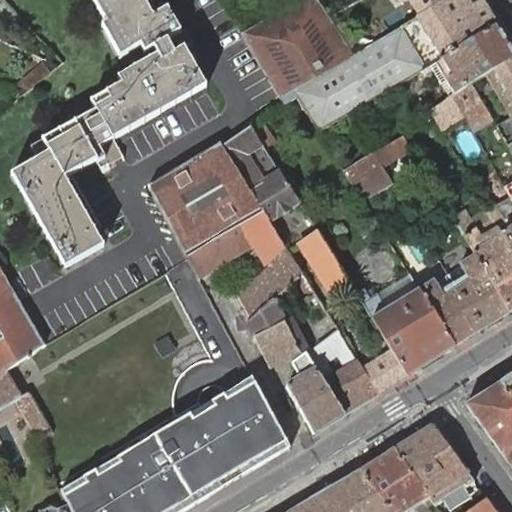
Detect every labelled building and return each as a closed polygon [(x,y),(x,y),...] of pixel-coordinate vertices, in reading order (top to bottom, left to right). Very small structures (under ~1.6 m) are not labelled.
[(161,44),(181,32),(168,9),(154,17),(144,0),(93,0),(107,23),(103,26),(121,57),(141,46),(145,53),(154,48),(158,56),(119,78),(122,85),(91,103),(96,111),(43,142),(49,153),(12,175),(66,268),(104,247),(65,179),(97,160),(104,172),(111,169),(113,168),(101,147),(114,141),(207,87),(185,48),(169,57),(161,44)] [(330,20),(317,0),(302,0),(243,35),(285,106),(297,98),(319,132),(427,69),(402,28),(354,57),(330,20)] [(497,26),(480,0),(448,0),(422,16),(402,28),(427,69),(436,63),(497,26)] [(411,0),(422,16),(448,0),(411,0)] [(10,17),(15,12),(8,4),(2,10),(10,17)] [(511,58),(511,49),(497,26),(436,63),(452,89),(444,94),(447,100),(452,96),(471,84),(485,76),(488,74),(493,71),(511,58)] [(189,46),(181,32),(161,44),(169,57),(185,48),(189,46)] [(18,86),(29,91),(51,74),(44,65),(18,86)] [(511,121),(511,120),(511,104),(493,71),(488,74),(485,76),(511,121)] [(492,119),(471,84),(452,96),(464,117),(473,132),(492,119)] [(452,96),(447,100),(430,110),(443,131),(464,117),(452,96)] [(511,144),(511,121),(498,129),(509,147),(511,144)] [(274,143),(260,123),(251,129),(265,149),(274,143)] [(251,129),(222,149),(270,223),(300,203),(265,149),(251,129)] [(412,150),(404,137),(375,154),(383,167),(412,150)] [(101,147),(113,168),(125,161),(114,141),(101,147)] [(150,187),(190,260),(200,279),(221,266),(255,246),(262,257),(267,262),(273,268),(239,299),(252,321),(248,324),(269,368),(301,352),(278,306),(292,298),(286,290),(297,279),(307,295),(313,291),(288,252),(270,223),(222,149),(220,146),(150,187)] [(375,154),(344,172),(363,202),(393,185),(383,167),(375,154)] [(511,200),(511,198),(489,211),(488,211),(511,251),(511,200)] [(476,256),(510,313),(511,311),(511,251),(488,211),(471,222),(466,213),(454,220),(476,256)] [(321,304),(351,285),(319,234),(288,252),(313,291),(321,304)] [(458,290),(483,330),(510,313),(476,256),(461,265),(462,268),(471,282),(458,290)] [(0,307),(17,298),(0,267),(0,307)] [(462,268),(449,276),(458,290),(471,282),(462,268)] [(449,276),(436,284),(444,298),(458,290),(449,276)] [(419,291),(455,347),(483,330),(458,290),(444,298),(436,284),(434,282),(425,288),(421,282),(416,286),(419,291)] [(408,376),(455,347),(419,291),(387,311),(378,296),(370,301),(364,291),(358,296),(408,376)] [(42,348),(44,346),(19,301),(17,298),(0,307),(0,376),(7,371),(42,348)] [(345,416),(379,395),(338,331),(329,338),(317,347),(316,347),(306,354),(345,416)] [(175,348),(168,335),(154,343),(162,357),(175,348)] [(314,435),(345,416),(306,354),(292,364),(301,379),(287,387),(314,435)] [(20,393),(7,371),(0,376),(0,410),(16,401),(37,436),(50,428),(29,393),(22,397),(20,393)] [(511,376),(501,383),(511,398),(511,376)] [(70,511),(184,511),(291,449),(253,379),(229,393),(60,493),(70,511)] [(466,406),(511,466),(511,449),(511,448),(511,447),(511,398),(501,383),(466,406)] [(431,427),(394,450),(431,498),(437,507),(443,503),(441,500),(438,494),(462,479),(465,484),(467,488),(476,482),(435,427),(431,427)] [(360,470),(391,511),(401,511),(400,509),(420,497),(424,503),(431,498),(394,450),(360,470)] [(391,511),(360,470),(291,511),(391,511)] [(438,494),(441,500),(465,484),(462,479),(438,494)] [(400,509),(401,511),(408,511),(424,503),(420,497),(400,509)] [(470,511),(497,511),(488,499),(470,511)]
